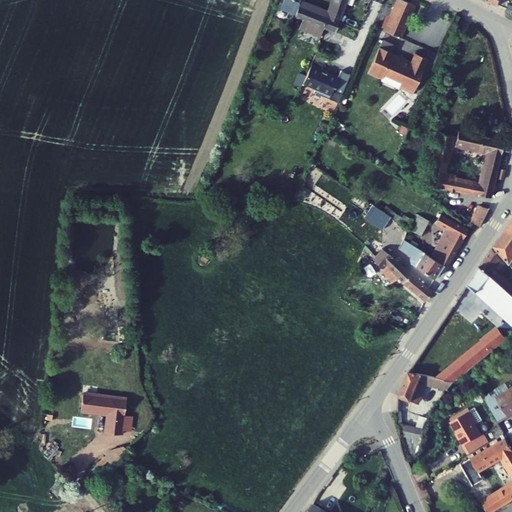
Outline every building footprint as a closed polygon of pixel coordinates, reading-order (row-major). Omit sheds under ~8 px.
[(306,0),(299,0),(296,9),(303,11),(324,20),(339,26),(348,0),(331,0),(331,2),(328,9),(306,0)] [(306,0),(328,9),(331,2),(325,0),(306,0)] [(395,0),(385,23),(404,31),(415,3),(411,2),(411,0),(395,0)] [(320,30),(324,20),(303,11),(299,21),(320,30)] [(386,34),(383,40),(396,46),(399,39),(386,34)] [(383,40),(382,40),(372,64),(386,70),(388,67),(405,75),(404,78),(418,84),(432,51),(418,45),(414,53),(413,57),(395,50),(397,46),(396,46),(383,40)] [(395,50),(413,57),(414,53),(397,46),(395,50)] [(371,67),(385,73),(386,70),(372,64),(371,67)] [(346,84),(310,69),(302,90),(314,94),(312,98),(337,108),(346,84)] [(403,81),(417,86),(418,84),(404,78),(403,81)] [(504,126),(505,125),(506,123),(505,121),(504,120),(503,119),(501,118),(499,119),(498,120),(497,121),(497,123),(497,125),(498,126),(499,127),(501,127),(503,127),(504,126)] [(457,127),(439,124),(431,177),(495,189),(504,133),(458,123),(457,127)] [(481,196),(474,213),(484,219),(492,201),(481,196)] [(395,226),(403,213),(400,211),(387,203),(380,198),(371,211),(395,226)] [(391,198),(387,203),(400,211),(403,206),(391,198)] [(415,220),(419,213),(405,204),(403,206),(400,211),(403,213),(415,220)] [(435,213),(424,206),(415,220),(426,227),(435,213)] [(471,220),(446,206),(441,216),(451,222),(435,251),(450,259),(471,220)] [(511,223),(494,250),(511,269),(511,223)] [(422,260),(421,263),(437,273),(447,259),(411,237),(407,244),(420,252),(417,257),(422,260)] [(437,285),(386,244),(378,252),(387,261),(384,264),(398,275),(401,271),(408,278),(428,295),(437,285)] [(387,261),(378,252),(375,255),(384,264),(387,261)] [(489,252),(477,271),(506,295),(511,290),(498,279),(506,271),(489,252)] [(507,323),(511,326),(511,300),(506,295),(477,271),(455,304),(464,310),(473,295),(507,323)] [(424,352),(428,354),(449,323),(445,321),(424,352)] [(511,326),(507,323),(497,332),(505,343),(511,338),(511,326)] [(491,336),(499,347),(505,343),(497,332),(491,336)] [(435,380),(453,382),(499,347),(491,336),(445,373),(435,380)] [(409,376),(435,380),(445,373),(413,367),(409,376)] [(435,380),(409,376),(398,398),(417,407),(426,387),(443,390),(453,382),(435,380)] [(501,392),(490,399),(502,418),(511,411),(511,384),(511,385),(508,379),(497,386),(501,392)] [(129,400),(85,396),(83,413),(109,416),(107,434),(125,436),(125,432),(127,417),(129,400)] [(484,416),(477,404),(454,417),(468,440),(466,442),(471,450),(487,440),(491,438),(486,429),(484,431),(478,421),(484,416)] [(125,432),(134,433),(135,418),(127,417),(125,432)] [(421,436),(422,428),(405,426),(404,434),(421,436)] [(511,498),(511,438),(509,433),(464,460),(476,481),(486,475),(481,466),(505,452),(511,463),(511,482),(486,498),(493,510),(511,498)]
